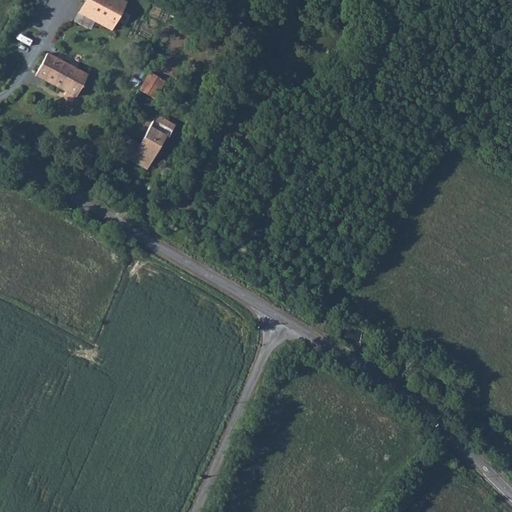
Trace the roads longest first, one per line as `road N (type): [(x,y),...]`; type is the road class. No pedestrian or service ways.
road 1 (unclassified): [(0,156),(279,316)]
road 2 (unclassified): [(279,316),(405,395),(511,494)]
road 3 (unclassified): [(193,511),(279,316)]
